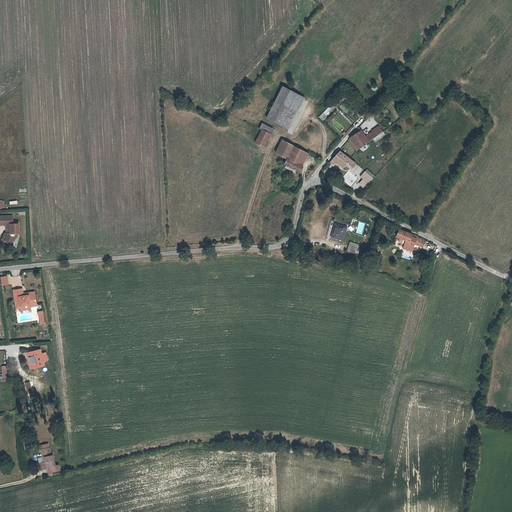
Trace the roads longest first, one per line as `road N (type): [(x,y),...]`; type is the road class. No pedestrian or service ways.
road 1 (unclassified): [(313,178),(301,190),(291,235),(268,247),(0,268)]
road 2 (unclassified): [(313,178),(504,280),(511,272)]
